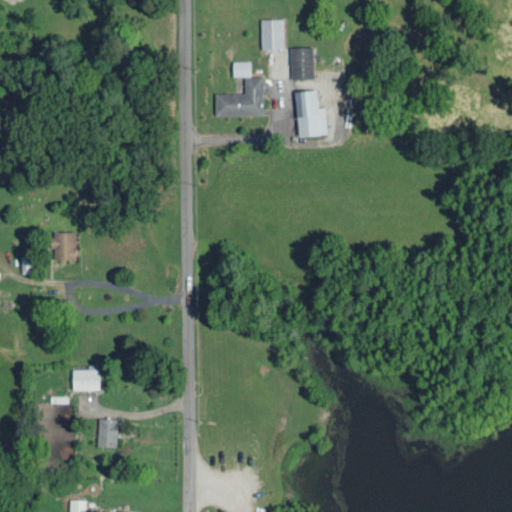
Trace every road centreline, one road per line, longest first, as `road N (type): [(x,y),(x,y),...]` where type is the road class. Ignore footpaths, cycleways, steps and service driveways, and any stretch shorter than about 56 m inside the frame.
road 1 (residential): [(191,511),(185,0)]
road 2 (residential): [(511,135),(185,134)]
